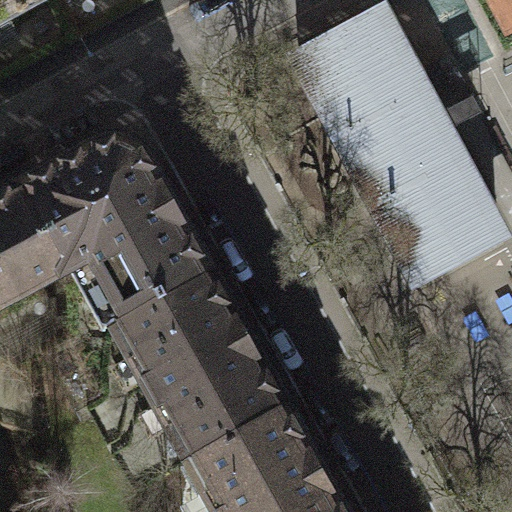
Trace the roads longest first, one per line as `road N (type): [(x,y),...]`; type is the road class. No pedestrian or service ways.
road 1 (residential): [(148,53),(406,511)]
road 2 (residential): [(0,133),(148,53)]
